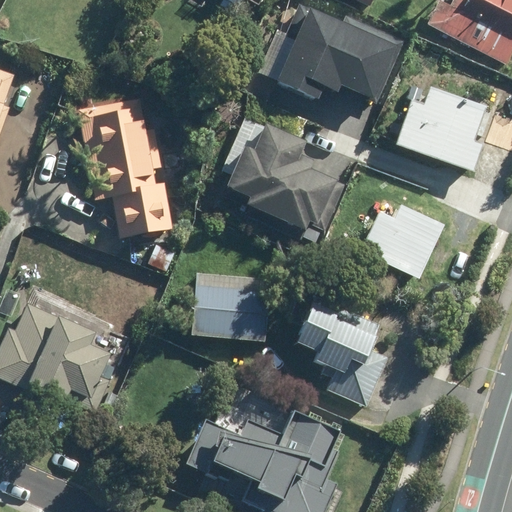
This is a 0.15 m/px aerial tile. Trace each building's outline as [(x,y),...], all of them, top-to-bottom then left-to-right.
[(344,0),(366,10),(371,0),(344,0)] [(511,0),(446,0),(430,31),(502,70),(511,51),(511,0)] [(263,83),(314,106),(319,95),(331,100),(336,88),(377,106),(401,52),(298,5),(263,83)] [(0,136),(10,111),(1,107),(13,76),(0,71),(0,136)] [(415,109),(407,106),(392,148),(470,177),(493,116),(422,90),(415,109)] [(153,129),(141,131),(136,101),(75,110),(90,204),(111,201),(117,239),(172,230),(165,186),(155,188),(152,171),(160,170),(153,129)] [(220,190),(244,201),(241,209),(299,234),(302,227),(321,235),(343,185),(292,163),(300,146),(242,120),(219,172),(226,176),(220,190)] [(377,212),(357,254),(416,281),(441,228),(398,208),(392,219),(377,212)] [(267,281),(191,276),(186,341),(262,347),(267,281)] [(309,366),(321,372),(314,386),(363,411),(387,362),(367,353),(377,332),(313,300),(290,347),(313,358),(309,366)] [(12,332),(8,331),(0,347),(0,382),(22,394),(25,388),(61,406),(65,397),(80,404),(102,359),(85,351),(91,338),(25,305),(12,332)] [(323,511),(332,489),(321,485),(340,436),(285,415),(277,437),(222,416),(212,442),(189,433),(175,468),(256,499),(250,511),(323,511)]
